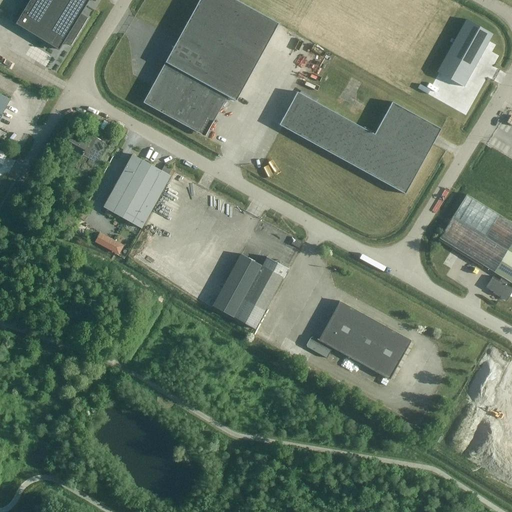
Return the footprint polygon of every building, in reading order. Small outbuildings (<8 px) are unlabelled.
[(30,0),(16,24),(36,36),(59,50),(62,45),(68,44),(71,45),(88,18),(81,14),(89,0),(30,0)] [(236,0),(199,0),(143,103),(197,132),(227,96),(236,101),(279,24),(236,0)] [(356,8),(340,0),(326,0),(320,11),(347,26),(356,8)] [(360,0),(340,0),(356,8),(360,0)] [(448,13),(423,0),(420,0),(411,16),(438,30),(448,13)] [(347,26),(320,11),(311,29),(337,43),(347,26)] [(438,30),(411,16),(402,33),(428,48),(438,30)] [(467,19),(438,71),(464,86),(493,34),(467,19)] [(428,48),(402,33),(392,51),(418,65),(428,48)] [(418,65),(392,51),(382,68),(408,83),(418,65)] [(354,96),(362,82),(354,77),(346,92),(354,96)] [(392,102),(374,134),(297,92),(279,125),(405,194),(441,129),(392,102)] [(0,117),(10,100),(0,94),(0,117)] [(71,136),(66,146),(80,154),(77,161),(76,162),(81,165),(80,168),(95,176),(96,176),(99,169),(97,167),(108,146),(101,142),(101,141),(93,136),(87,145),(71,136)] [(164,166),(161,171),(132,155),(103,207),(141,228),(170,176),(168,175),(171,169),(164,166)] [(59,184),(52,180),(47,190),(54,194),(59,184)] [(511,283),(511,222),(466,194),(439,238),(494,272),(501,277),(499,281),(492,276),(486,287),(507,300),(511,291),(511,288),(507,285),(509,282),(511,283)] [(103,233),(99,243),(124,254),(128,243),(103,233)] [(291,244),(299,248),(302,242),(295,238),(291,244)] [(254,329),(288,269),(266,257),(262,266),(241,254),(212,306),(254,329)] [(411,341),(339,301),(318,340),(312,337),(310,337),(306,345),(307,347),(327,358),(332,348),(390,380),(411,341)]
